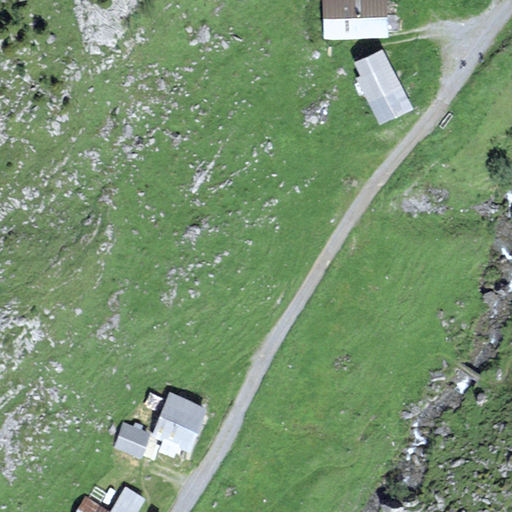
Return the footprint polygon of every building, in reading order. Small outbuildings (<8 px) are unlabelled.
[(388,0),(327,0),(328,33),(389,33),(388,0)] [(388,51),(355,66),(380,121),(413,107),(388,51)] [(204,408),(166,393),(149,436),(187,451),(204,408)] [(138,455),(148,436),(125,425),(116,445),(138,455)] [(115,511),(95,511),(82,503),(75,511),(145,511),(148,508),(127,494),(115,511)]
